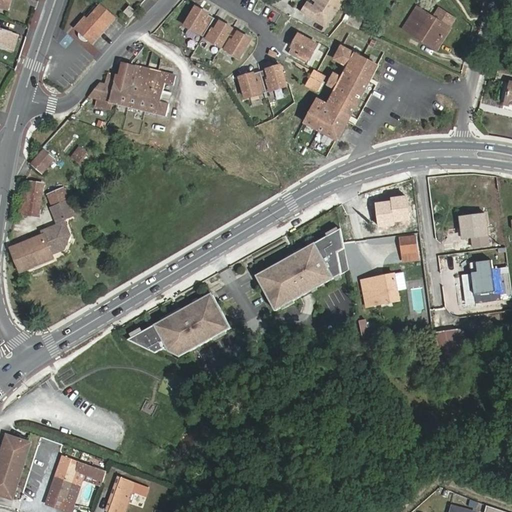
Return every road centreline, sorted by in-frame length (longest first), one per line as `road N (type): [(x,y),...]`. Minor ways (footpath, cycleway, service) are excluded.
road 1 (secondary): [(458,153),(411,155),(337,177),(29,357)]
road 2 (residential): [(22,100),(52,106),(71,99),(168,0)]
road 3 (unknown): [(349,173),(388,93),(468,92)]
road 4 (residential): [(458,153),(494,0)]
